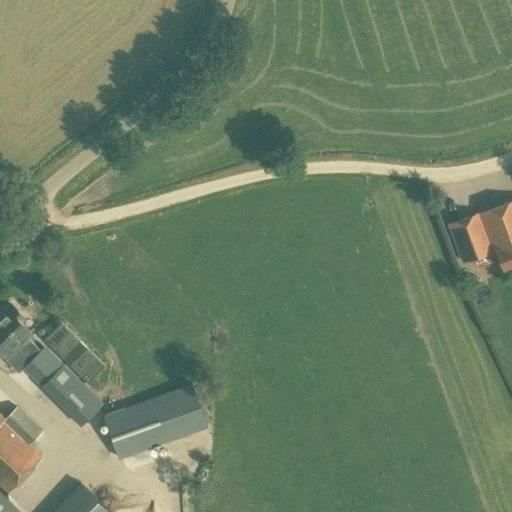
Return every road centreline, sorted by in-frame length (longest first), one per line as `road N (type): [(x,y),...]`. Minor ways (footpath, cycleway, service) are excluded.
road 1 (unclassified): [(511,158),(456,174),(262,174),(92,221),(18,214)]
road 2 (unclassified): [(18,214),(190,68),(227,0)]
